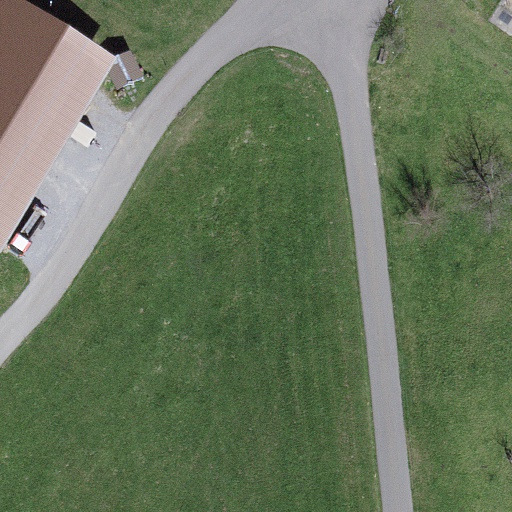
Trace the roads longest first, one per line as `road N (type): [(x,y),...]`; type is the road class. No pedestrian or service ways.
road 1 (unclassified): [(399,511),(371,220),(351,92),(320,0)]
road 2 (track): [(0,348),(65,269),(171,95),(221,46),(297,0)]
